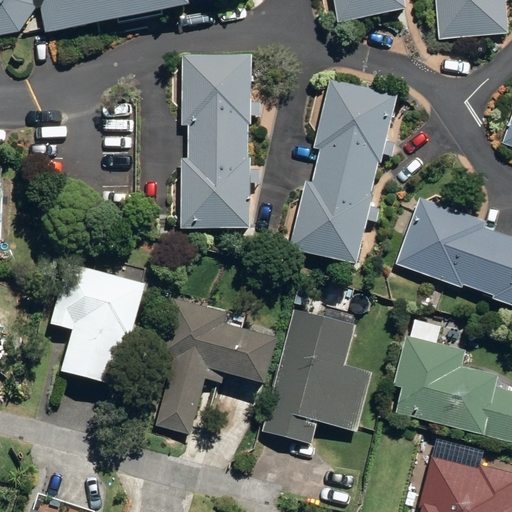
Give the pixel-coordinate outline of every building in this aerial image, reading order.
[(0,0),(0,36),(26,31),(40,9),(46,9),(50,32),(189,5),(188,0),(0,0)] [(326,0),(331,22),(395,11),(393,0),(326,0)] [(431,0),(435,40),(503,34),(499,0),(431,0)] [(175,229),(240,229),(240,183),(256,183),(256,170),(240,170),(240,116),(256,116),(256,102),(240,102),(240,57),(176,57),(176,125),(182,125),(181,159),(175,160),(175,229)] [(283,249),(345,265),(357,220),(370,223),(373,210),(360,206),(374,153),(386,156),(389,144),(377,141),(388,96),(324,79),(307,149),(315,150),(306,183),(301,182),(283,249)] [(511,102),(497,144),(511,149),(511,102)] [(486,300),(511,309),(511,233),(508,239),(477,227),(479,221),(415,198),(391,265),(456,289),(457,285),(488,296),(486,300)] [(45,279),(50,260),(34,256),(30,275),(45,279)] [(55,373),(103,386),(116,338),(118,339),(134,285),(61,265),(44,323),(68,329),(55,373)] [(149,426),(181,435),(197,379),(214,384),(216,374),(252,384),(265,339),(214,324),(217,314),(168,299),(152,355),(169,360),(149,426)] [(256,432),(304,444),(310,422),(347,432),(362,374),(335,367),(345,327),(287,312),(256,432)] [(391,413),(511,444),(511,393),(485,387),(488,376),(453,367),(457,352),(401,337),(389,386),(398,388),(391,413)] [(414,511),(511,511),(511,505),(508,504),(511,488),(511,475),(475,466),(473,469),(427,456),(414,504),(417,505),(414,511)] [(83,511),(84,510),(32,494),(26,511),(83,511)]
